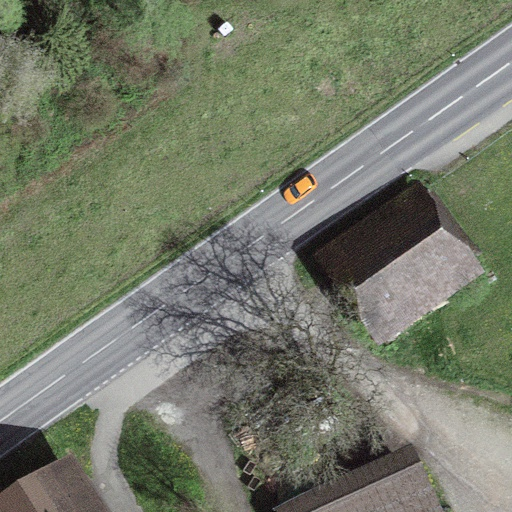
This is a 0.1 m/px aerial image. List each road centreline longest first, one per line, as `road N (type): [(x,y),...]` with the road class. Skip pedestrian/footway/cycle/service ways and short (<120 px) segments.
road 1 (secondary): [(0,420),(511,62)]
road 2 (track): [(227,259),(479,478),(506,511)]
